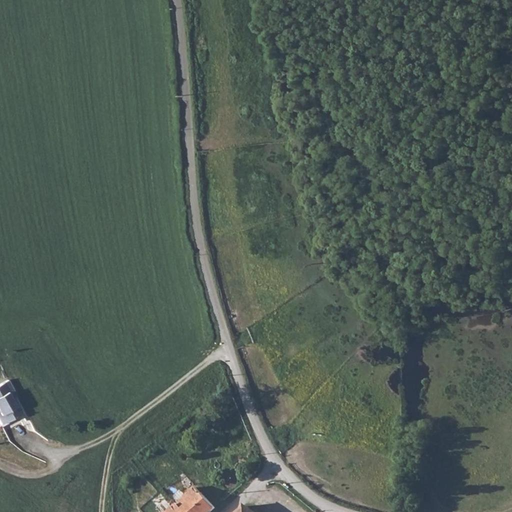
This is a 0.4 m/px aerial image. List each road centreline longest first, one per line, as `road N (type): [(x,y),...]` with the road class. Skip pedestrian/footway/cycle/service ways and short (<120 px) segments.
road 1 (unclassified): [(175,0),(199,246),(227,348),(269,452),(299,490),(331,511)]
road 2 (track): [(227,348),(120,428),(103,511)]
